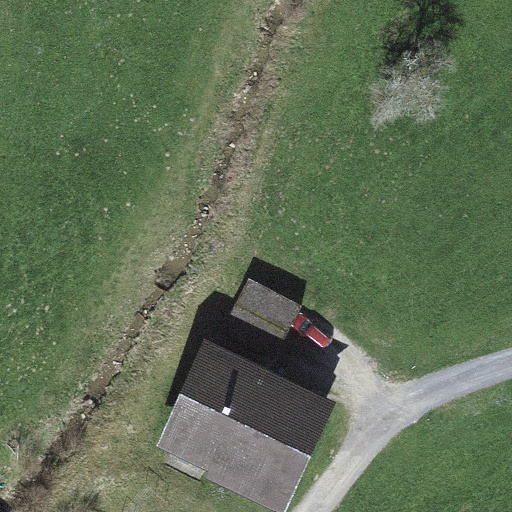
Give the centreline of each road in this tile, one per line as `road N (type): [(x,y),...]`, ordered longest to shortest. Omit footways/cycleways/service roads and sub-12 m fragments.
road 1 (track): [(511,366),(388,409)]
road 2 (track): [(313,511),(388,409)]
